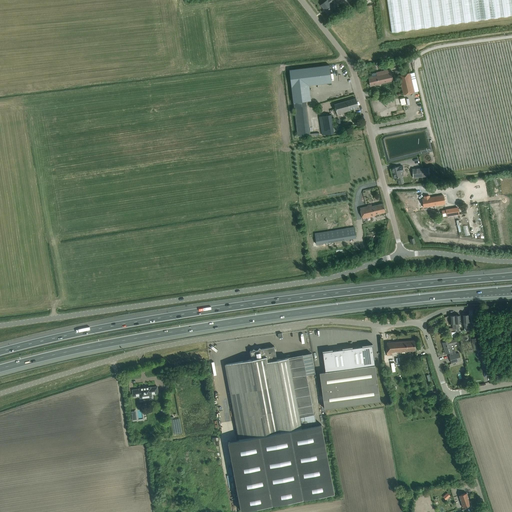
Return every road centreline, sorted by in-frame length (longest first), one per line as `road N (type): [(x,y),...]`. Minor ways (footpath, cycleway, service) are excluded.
road 1 (motorway): [(0,369),(277,315),(511,290)]
road 2 (motorway): [(511,276),(258,302),(0,351)]
road 3 (unclassified): [(0,391),(168,344),(307,322),(418,324)]
road 4 (unclassified): [(0,326),(325,279),(401,255)]
road 5 (unclassified): [(401,255),(359,81),(300,0)]
road 6 (unclassified): [(486,511),(446,396)]
road 7 (track): [(0,405),(112,359)]
